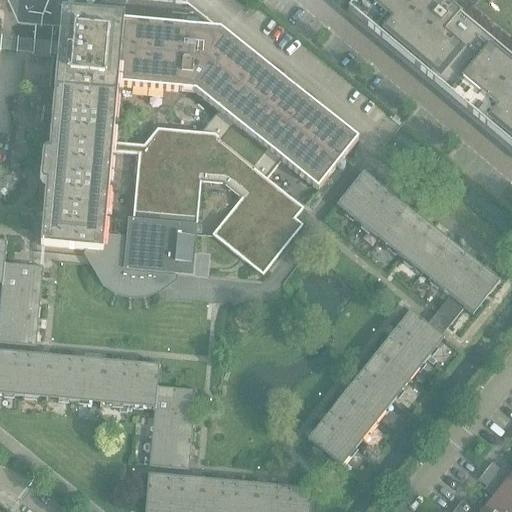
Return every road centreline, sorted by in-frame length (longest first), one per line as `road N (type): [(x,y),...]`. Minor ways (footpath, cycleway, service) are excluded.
road 1 (residential): [(511,169),(306,0)]
road 2 (residential): [(511,369),(397,511)]
